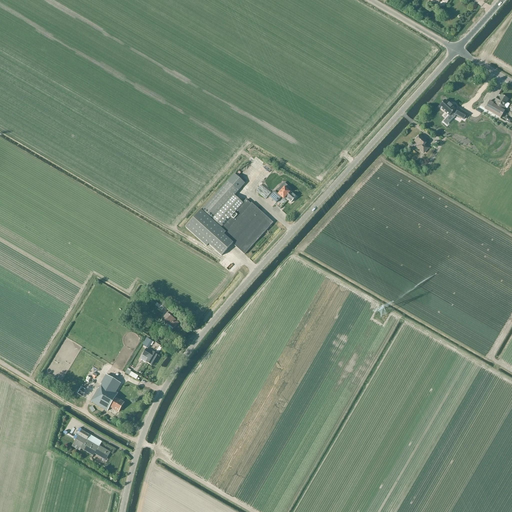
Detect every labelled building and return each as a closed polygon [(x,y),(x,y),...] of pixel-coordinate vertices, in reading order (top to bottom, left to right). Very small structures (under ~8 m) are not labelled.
[(462,94),(470,96),(472,90),(464,88),(462,94)] [(490,101),(485,110),(500,118),(506,108),(504,107),(508,100),(501,95),(499,98),(497,97),(494,103),(490,101)] [(442,104),(439,107),(449,116),(443,122),(447,126),(456,116),(456,115),(463,120),(467,114),(458,109),(457,112),(455,110),(456,109),(452,106),(452,107),(445,101),(442,103),(442,104)] [(425,145),(428,142),(420,136),(415,141),(419,145),(417,147),(424,154),(429,148),(425,145)] [(245,184),(236,176),(234,174),(186,228),(206,247),(209,244),(222,256),(232,244),(245,255),(269,227),(270,227),(271,226),(271,225),(273,223),(251,203),(251,204),(246,200),(243,203),(234,195),(245,184)] [(266,199),(271,193),(261,185),(256,192),(266,199)] [(274,192),(270,197),(276,203),(283,196),(291,203),(296,197),(291,192),(291,193),(288,190),(285,187),(280,193),(278,195),(274,192)] [(221,271),(219,275),(225,280),(228,277),(221,271)] [(166,310),(169,306),(162,300),(159,305),(160,305),(166,310)] [(169,311),(159,323),(165,328),(168,324),(169,325),(166,329),(170,332),(173,328),(174,329),(179,323),(174,319),(176,316),(169,311)] [(148,348),(150,345),(152,342),(147,339),(143,345),(148,348)] [(146,362),(152,366),(158,355),(152,351),(146,348),(142,355),(148,358),(146,362)] [(121,384),(106,375),(101,384),(101,385),(91,402),(108,411),(110,408),(119,413),(120,409),(121,409),(123,407),(122,406),(125,403),(115,398),(118,395),(115,393),(118,389),(121,384)] [(99,446),(102,442),(81,430),(72,447),(80,451),(81,449),(93,456),(95,453),(100,457),(101,456),(106,459),(110,453),(99,446)]
